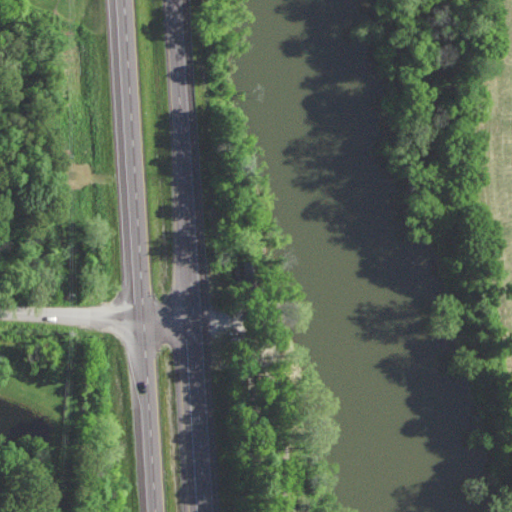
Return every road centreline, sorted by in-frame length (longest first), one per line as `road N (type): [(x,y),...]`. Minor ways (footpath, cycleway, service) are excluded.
road 1 (trunk): [(193,328),(178,0)]
road 2 (trunk): [(120,0),(139,324)]
road 3 (tertiary): [(193,328),(0,313)]
road 4 (trunk): [(139,324),(155,511)]
road 5 (trunk): [(205,511),(193,328)]
